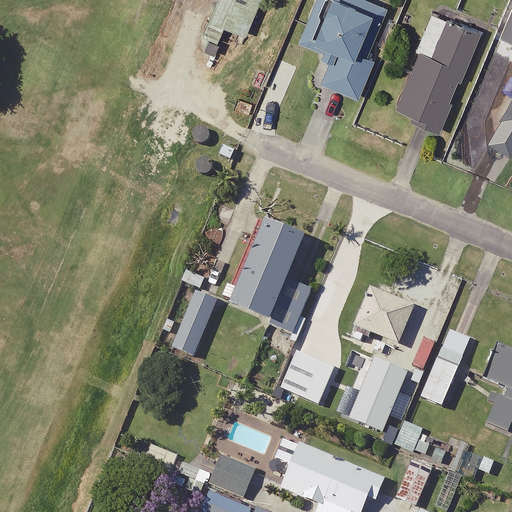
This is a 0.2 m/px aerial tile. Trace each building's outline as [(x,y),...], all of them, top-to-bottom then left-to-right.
[(233,47),(252,0),(201,0),(189,29),(233,47)] [(324,58),(333,61),(324,83),(361,99),(377,61),(369,58),(390,8),(370,0),(319,0),(302,43),(326,53),(324,58)] [(423,53),(400,110),(416,117),(414,121),(441,132),(482,34),(434,14),(419,51),(423,53)] [(298,62),(285,57),(268,98),(281,104),(298,62)] [(511,106),(491,143),(511,155),(511,106)] [(240,153),(224,147),(219,161),(234,167),(240,153)] [(315,246),(275,229),(268,245),(259,241),(230,308),(295,337),(314,293),(298,286),(315,246)] [(417,311),(373,293),(353,341),(363,345),(367,334),(402,348),(417,311)] [(221,304),(199,295),(176,351),(198,360),(221,304)] [(475,341),(452,332),(424,402),(446,411),(475,341)] [(511,354),(492,346),(479,379),(504,389),(489,426),(510,435),(511,430),(511,354)] [(410,393),(425,357),(404,348),(389,385),(410,393)] [(435,438),(406,424),(394,449),(423,463),(435,438)] [(391,483),(288,441),(280,461),(296,468),(285,493),(322,508),(320,511),(374,511),(381,495),(385,496),(391,483)] [(436,446),(430,461),(449,469),(455,454),(436,446)] [(482,461),(477,474),(492,480),(499,464),(484,458),(482,461)] [(256,473),(222,461),(213,489),(246,500),(256,473)] [(215,478),(186,464),(181,476),(193,481),(188,492),(205,500),(215,478)] [(253,511),(213,496),(206,511),(253,511)]
